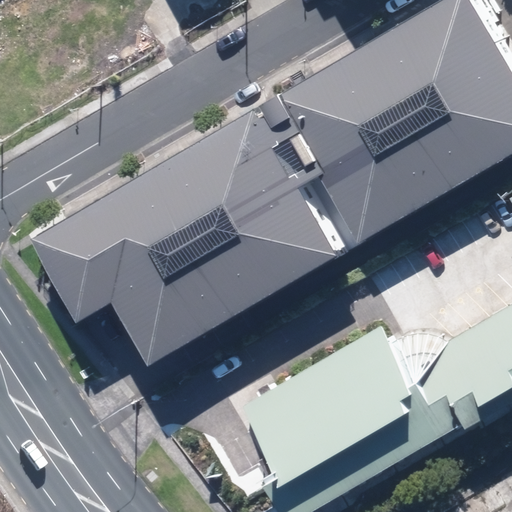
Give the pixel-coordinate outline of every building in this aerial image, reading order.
[(135,0),(0,0),(0,40),(1,42),(13,34),(34,68),(43,62),(56,82),(97,57),(87,40),(140,7),(135,0)] [(129,183),(59,225),(109,304),(143,283),(147,290),(182,346),(247,307),(370,235),(331,166),(347,157),(386,226),(511,152),(511,3),(510,0),(443,0),(286,92),(129,183)] [(397,334),(421,376),(511,321),(511,298),(456,333),(445,328),(435,325),(424,324),(414,326),(404,330),(397,334)] [(267,386),(250,397),(277,446),(287,464),(282,467),(274,472),(276,475),(287,494),(297,511),(302,511),(474,412),(478,418),(511,397),(511,321),(421,376),(397,334),(387,318),(279,380),(267,386)] [(279,380),(276,375),(264,382),(267,386),(279,380)] [(264,454),(274,472),(282,467),(287,464),(277,446),(264,454)]
